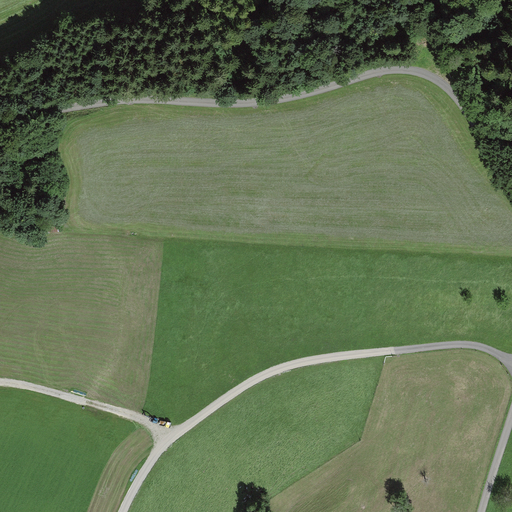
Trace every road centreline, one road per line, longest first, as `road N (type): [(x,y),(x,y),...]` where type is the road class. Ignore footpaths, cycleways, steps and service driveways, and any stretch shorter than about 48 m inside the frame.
road 1 (track): [(511,361),(461,344),(298,363),(255,379),(167,438),(125,511)]
road 2 (unclassified): [(511,167),(459,85),(409,66),(290,97),(207,102)]
road 3 (unclassified): [(0,120),(117,100),(207,102)]
road 4 (track): [(0,384),(135,414),(167,438)]
